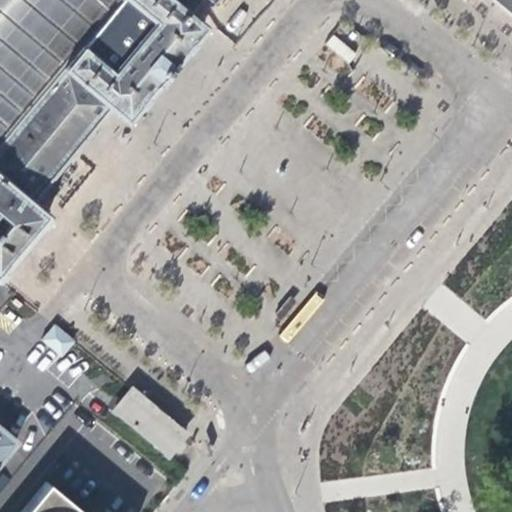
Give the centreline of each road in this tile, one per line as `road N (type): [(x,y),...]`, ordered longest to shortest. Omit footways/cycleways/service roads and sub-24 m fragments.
road 1 (residential): [(260,416),(123,304),(107,277),(118,241),(314,6),(330,0)]
road 2 (secondary): [(511,196),(248,511)]
road 3 (residential): [(477,158),(260,416)]
road 4 (residential): [(366,0),(474,91),(477,158)]
road 5 (residential): [(260,416),(181,511)]
